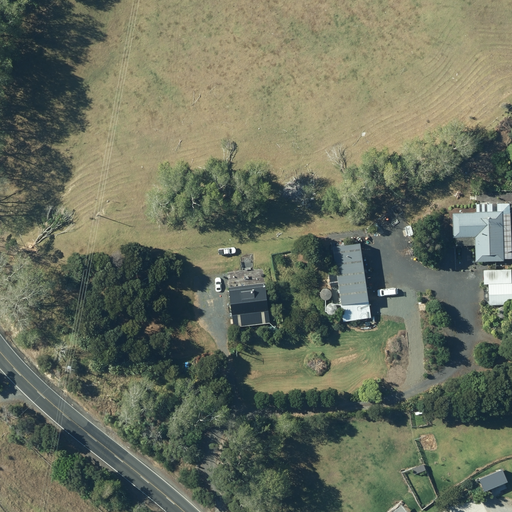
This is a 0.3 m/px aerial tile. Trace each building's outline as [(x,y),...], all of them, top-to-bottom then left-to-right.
[(475,262),(504,261),(504,259),(511,259),(510,203),(476,204),(477,212),(452,213),(453,246),(475,246),(475,262)] [(343,322),(371,318),(360,244),(333,247),(343,322)] [(511,283),(511,270),(483,271),(484,284),(488,284),(489,305),(511,304),(511,283)] [(234,328),(269,323),(264,283),(229,288),(234,328)] [(508,483),(503,470),(480,480),(485,492),(508,483)]
